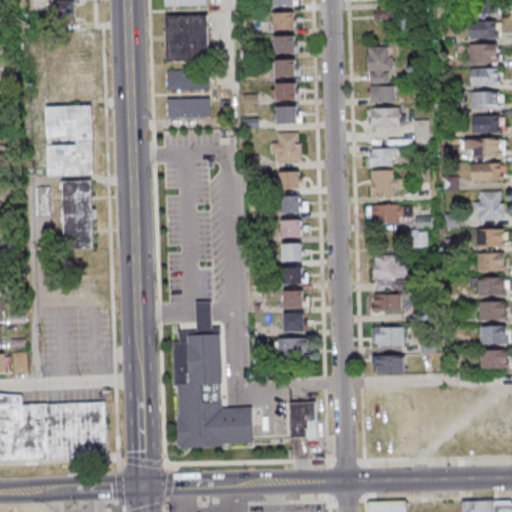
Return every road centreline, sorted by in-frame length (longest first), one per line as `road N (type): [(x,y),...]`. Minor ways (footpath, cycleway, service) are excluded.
road 1 (residential): [(351,511),(328,0)]
road 2 (tertiary): [(139,362),(126,0)]
road 3 (tertiary): [(511,477),(230,484)]
road 4 (tertiary): [(143,487),(139,362)]
